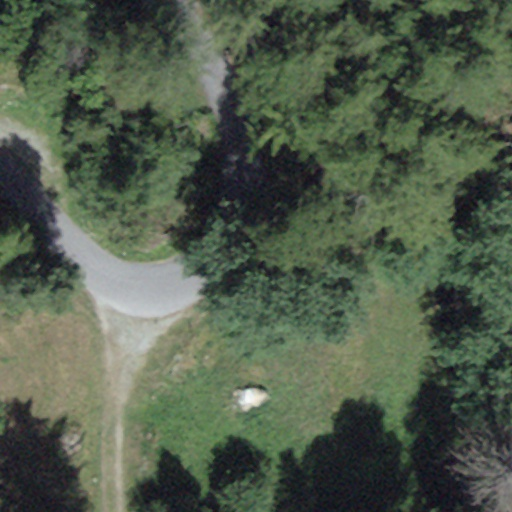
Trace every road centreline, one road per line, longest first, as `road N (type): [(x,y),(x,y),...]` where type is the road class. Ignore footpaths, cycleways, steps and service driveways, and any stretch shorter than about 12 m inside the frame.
road 1 (track): [(159,0),(200,41),(237,115),(247,200),(221,256),(191,281),(161,290),(120,286)]
road 2 (track): [(120,286),(122,511)]
road 3 (track): [(120,286),(91,273),(0,174)]
